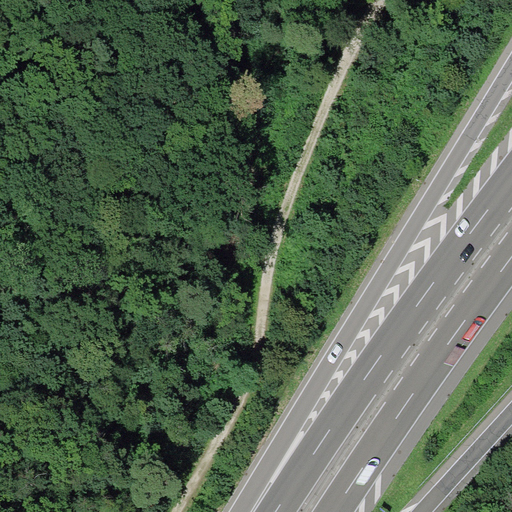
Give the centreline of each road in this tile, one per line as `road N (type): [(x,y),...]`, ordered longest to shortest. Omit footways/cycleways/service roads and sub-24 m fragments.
road 1 (track): [(382,0),(289,208),(239,398),(175,511)]
road 2 (motorway): [(511,75),(230,511)]
road 3 (motorway): [(511,181),(269,511)]
road 4 (motorway): [(333,511),(422,374),(511,258)]
road 5 (motorway): [(426,511),(511,416)]
